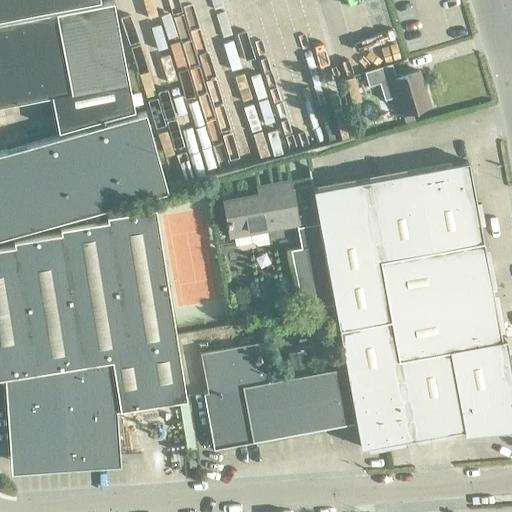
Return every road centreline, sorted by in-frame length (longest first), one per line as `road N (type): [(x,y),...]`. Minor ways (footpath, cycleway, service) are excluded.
road 1 (unclassified): [(4,511),(511,487)]
road 2 (unclassified): [(511,130),(484,0)]
